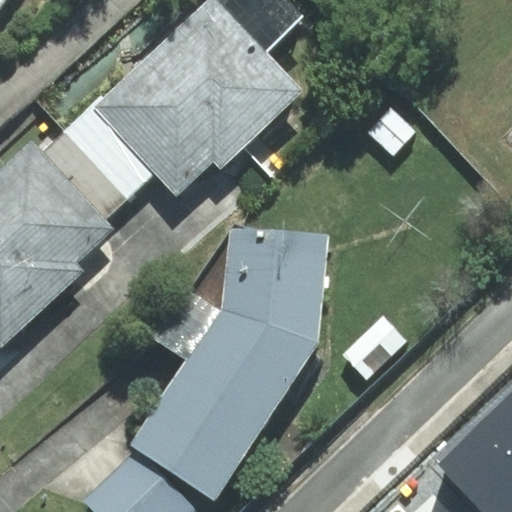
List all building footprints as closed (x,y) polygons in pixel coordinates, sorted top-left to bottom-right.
[(208,0),(65,133),(125,198),(157,170),(177,191),(212,159),(220,167),(303,91),(266,51),(217,0),(208,0)] [(217,0),(266,51),(304,16),(288,0),(217,0)] [(103,218),(125,198),(65,133),(43,152),(32,140),(0,169),(0,346),(1,348),(85,272),(76,262),(112,229),(103,218)] [(186,362),(132,444),(139,449),(215,498),(318,342),(326,236),(229,229),(222,310),(186,286),(151,338),(186,362)] [(407,341),(383,316),(343,355),(367,379),(407,341)] [(511,401),(445,466),(491,511),(493,511),(511,494),(511,401)] [(96,511),(199,511),(215,498),(139,449),(85,499),(96,511)] [(511,511),(511,494),(493,511),(511,511)]
